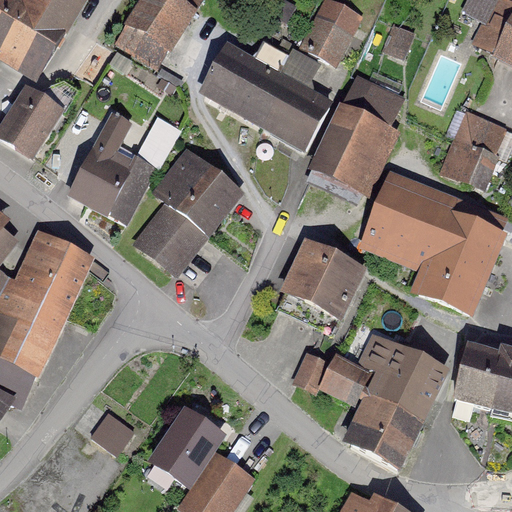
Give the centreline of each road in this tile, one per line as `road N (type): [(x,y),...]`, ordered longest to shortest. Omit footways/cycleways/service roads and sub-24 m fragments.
road 1 (residential): [(150,303),(352,470),(445,511)]
road 2 (residential): [(0,480),(150,303)]
road 3 (residential): [(0,179),(150,303)]
